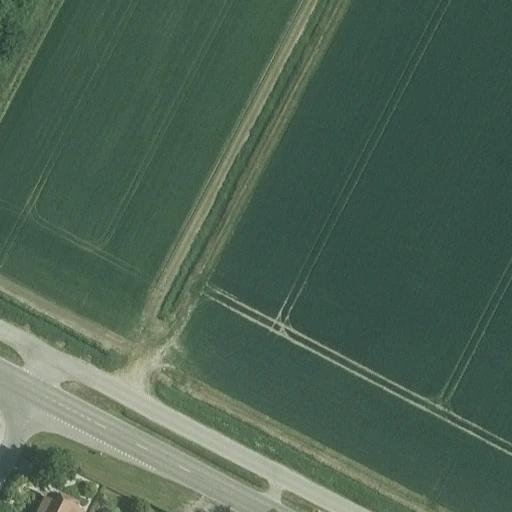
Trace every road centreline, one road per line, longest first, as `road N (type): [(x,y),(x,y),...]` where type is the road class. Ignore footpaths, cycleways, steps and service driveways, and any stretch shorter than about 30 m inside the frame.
road 1 (unclassified): [(282,478),(55,359)]
road 2 (tertiary): [(263,511),(37,394)]
